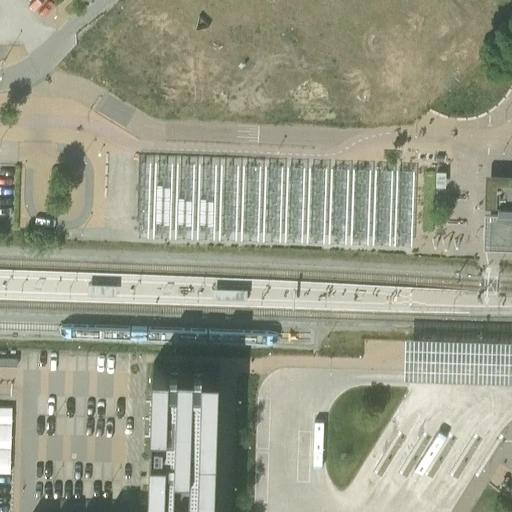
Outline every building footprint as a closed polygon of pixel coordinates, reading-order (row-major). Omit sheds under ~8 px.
[(370,64),(325,63),(182,58),(181,74),(161,73),(141,94),(152,104),(181,105),(180,108),(268,110),(355,113),(363,113),(363,112),(376,106),(377,107),(404,78),(379,54),(370,64)] [(485,205),(496,206),(496,211),(485,210),(484,239),(483,245),(511,246),(511,174),(486,173),(485,205)] [(511,341),(406,338),(404,378),(511,381),(511,341)] [(206,511),(211,364),(153,362),(152,401),(150,437),(150,462),(149,485),(148,504),(148,511),(206,511)] [(0,472),(9,472),(11,407),(0,406),(0,472)]
